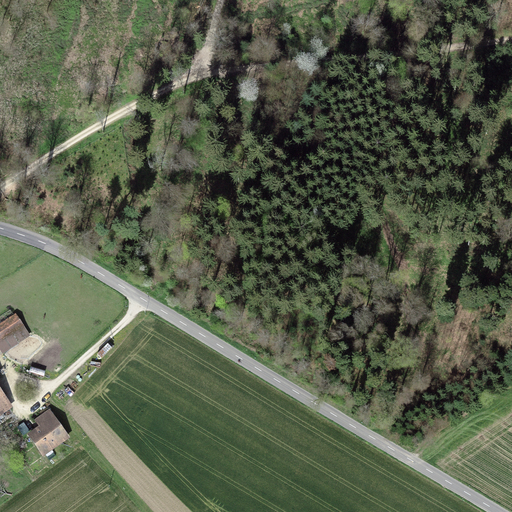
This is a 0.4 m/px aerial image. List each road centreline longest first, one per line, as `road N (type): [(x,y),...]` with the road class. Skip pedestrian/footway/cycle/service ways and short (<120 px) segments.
road 1 (tertiary): [(0,227),(79,260),(497,511)]
road 2 (track): [(0,190),(140,100),(197,75),(511,42)]
road 3 (track): [(45,393),(100,466),(148,511)]
